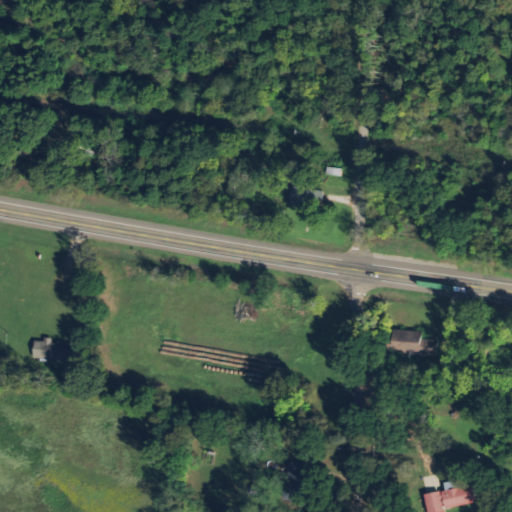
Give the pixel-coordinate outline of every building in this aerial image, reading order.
[(321,208),(323,189),(294,186),(292,205),(321,208)] [(439,355),(439,339),(424,339),(424,330),(398,330),(397,353),(439,355)] [(52,342),(53,339),(37,339),(36,358),(79,360),(79,342),(52,342)] [(310,466),(291,461),(282,498),(301,503),(310,466)] [(426,494),(429,511),(447,511),(446,508),(478,501),(474,484),(462,487),(460,479),(445,482),(447,490),(426,494)]
